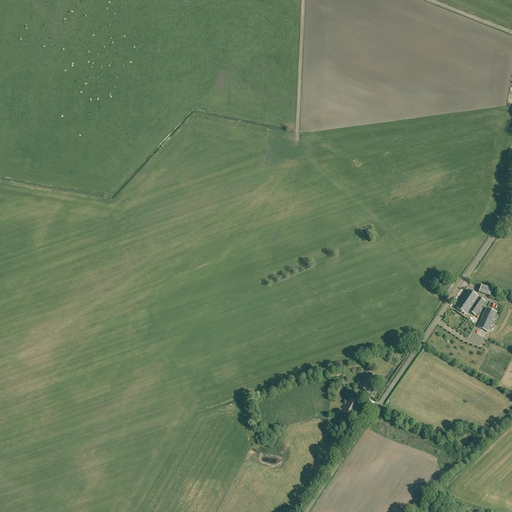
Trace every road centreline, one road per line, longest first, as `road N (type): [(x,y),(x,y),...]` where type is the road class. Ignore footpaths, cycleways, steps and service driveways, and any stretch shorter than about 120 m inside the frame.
road 1 (unclassified): [(306,511),(504,221),(511,195)]
road 2 (track): [(296,150),(302,0)]
